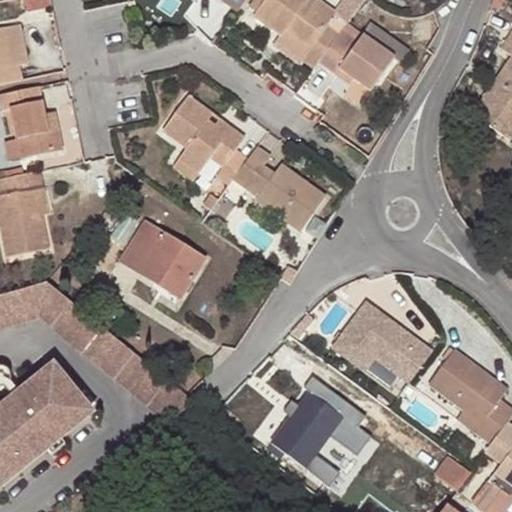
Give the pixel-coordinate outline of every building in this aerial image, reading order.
[(48,0),(23,0),(26,13),(51,8),(48,0)] [(247,0),(219,0),(219,2),(236,15),(247,0)] [(282,35),(306,51),(300,62),(311,71),(316,65),(338,32),(327,25),(332,16),(308,0),(265,0),(252,19),(281,38),(282,35)] [(20,27),(2,31),(11,69),(18,68),(28,66),(20,27)] [(11,69),(2,31),(0,31),(0,86),(21,82),(18,68),(11,69)] [(316,65),(333,77),(337,72),(351,81),(369,93),(393,60),(361,37),(356,43),(339,31),(338,32),(316,65)] [(511,31),(500,51),(510,58),(471,115),(498,133),(511,113),(511,31)] [(276,45),(300,62),(306,51),(282,35),(281,38),(276,45)] [(351,81),(337,72),(333,77),(348,87),(351,81)] [(56,131),(46,134),(42,118),(36,89),(0,96),(0,113),(0,114),(8,112),(15,142),(19,161),(60,151),(56,131)] [(240,137),(230,130),(225,136),(214,129),(207,123),(211,117),(186,100),(162,133),(186,152),(178,163),(197,177),(208,162),(220,170),(214,179),(227,188),(231,182),(247,160),(232,149),(240,137)] [(511,136),(511,113),(498,133),(510,140),(511,136)] [(52,115),(42,118),(46,134),(56,131),(52,115)] [(214,129),(225,136),(230,130),(219,122),(214,129)] [(5,164),(19,161),(15,142),(1,145),(5,164)] [(323,200),(299,183),(296,188),(275,173),(272,177),(261,169),(267,160),(254,150),(247,160),(231,182),(255,199),(253,203),(298,236),(323,200)] [(192,185),(197,177),(178,163),(172,171),(192,185)] [(275,173),(296,188),(299,183),(278,169),(275,173)] [(20,170),(3,174),(5,180),(21,176),(20,170)] [(34,191),(41,189),(38,172),(21,176),(5,180),(0,181),(0,230),(7,262),(47,252),(40,219),(34,191)] [(41,189),(34,191),(40,219),(47,217),(41,189)] [(199,206),(208,212),(216,200),(207,194),(199,206)] [(184,289),(202,260),(144,224),(120,261),(161,286),(165,279),(184,289)] [(184,289),(165,279),(161,286),(178,297),(184,289)] [(0,295),(0,330),(26,323),(25,322),(38,318),(48,327),(47,327),(155,414),(166,423),(192,402),(189,400),(61,296),(49,286),(45,283),(0,295)] [(362,350),(374,359),(407,384),(431,352),(365,304),(332,349),(352,364),(362,350)] [(308,314),(297,326),(303,332),(314,320),(308,314)] [(362,350),(352,364),(364,373),(374,359),(362,350)] [(479,422),(473,432),(490,443),(506,422),(507,420),(493,409),(500,400),(506,391),(452,351),(427,384),(463,411),(479,422)] [(14,401),(0,411),(0,465),(17,465),(22,472),(74,430),(66,420),(84,405),(54,368),(21,395),(14,401)] [(288,417),(270,441),(305,468),(326,439),(343,417),(352,423),(356,427),(363,416),(331,393),(323,404),(307,392),(299,404),(288,417)] [(281,413),(288,417),(299,404),(291,399),(281,413)] [(507,420),(511,414),(511,409),(500,400),(493,409),(507,420)] [(463,411),(457,419),(473,432),(479,422),(463,411)] [(352,423),(343,417),(326,439),(333,444),(345,428),(347,430),(352,423)] [(481,511),(493,511),(506,495),(511,499),(511,426),(506,422),(490,443),(483,452),(501,464),(471,504),(481,511)] [(454,491),(468,472),(448,457),(434,475),(454,491)] [(506,511),(511,505),(511,499),(506,495),(493,511),(506,511)]
